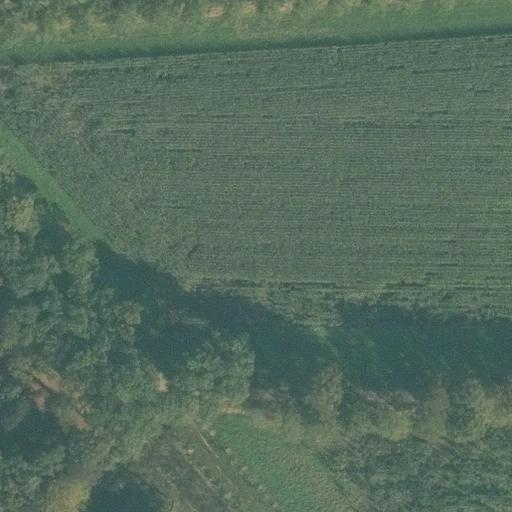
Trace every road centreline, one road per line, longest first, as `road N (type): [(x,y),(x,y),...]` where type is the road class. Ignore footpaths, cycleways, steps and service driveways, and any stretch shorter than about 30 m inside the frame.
road 1 (track): [(0,206),(158,392),(511,398)]
road 2 (track): [(158,392),(259,511)]
road 3 (track): [(158,392),(71,511)]
